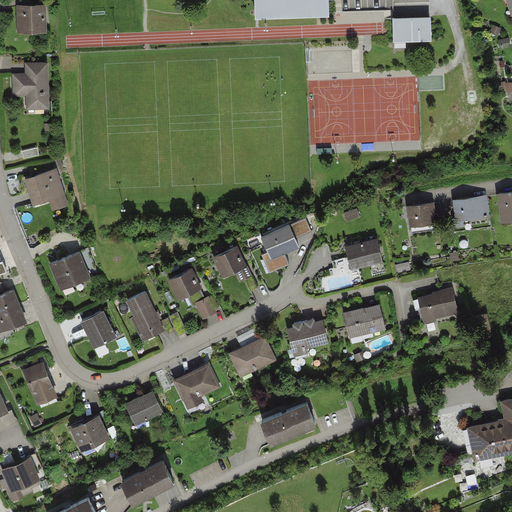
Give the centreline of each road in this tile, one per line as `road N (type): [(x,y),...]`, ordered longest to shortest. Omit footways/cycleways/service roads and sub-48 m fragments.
road 1 (residential): [(0,191),(60,350),(91,378),(120,378),(286,296),(315,302),(389,286),(401,324)]
road 2 (residential): [(160,511),(357,424),(511,390)]
